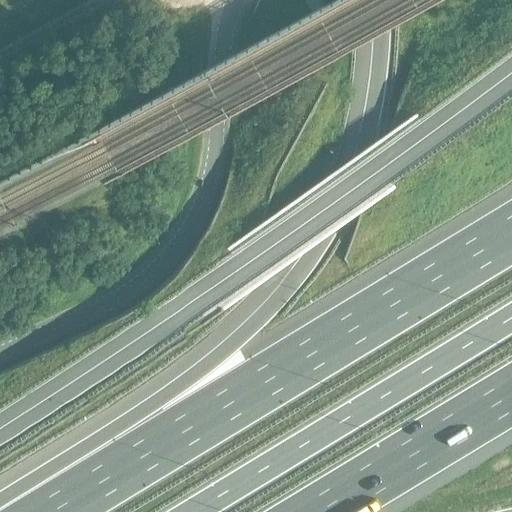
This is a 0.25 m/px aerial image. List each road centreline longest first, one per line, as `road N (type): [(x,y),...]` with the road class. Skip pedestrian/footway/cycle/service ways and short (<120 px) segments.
road 1 (motorway): [(381,0),(380,65),(364,146),(330,227),(293,283),(215,357),(1,511)]
road 2 (motorway): [(511,229),(44,511)]
road 3 (tertiary): [(0,353),(141,282),(184,233),(207,183),(237,0)]
road 4 (motorway): [(191,511),(511,316)]
road 5 (motorway): [(311,511),(511,387)]
